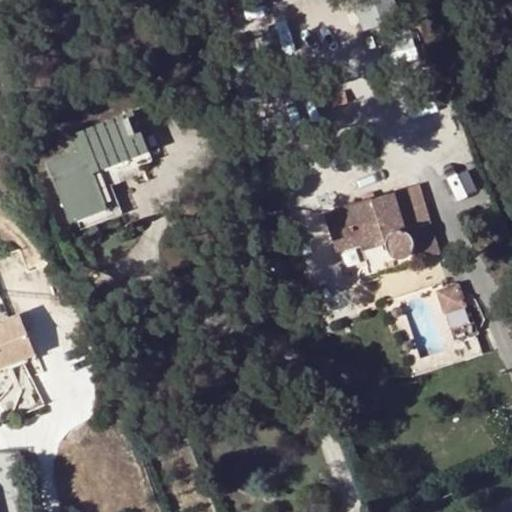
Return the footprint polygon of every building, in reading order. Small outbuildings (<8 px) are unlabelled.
[(357,0),(362,25),(394,19),(390,0),(357,0)] [(341,93),(319,99),(323,111),(344,105),(341,93)] [(161,159),(144,113),(138,115),(144,131),(141,133),(152,162),(161,159)] [(138,115),(71,140),(75,150),(45,162),(69,224),(76,221),(108,210),(97,183),(108,180),(152,162),(141,133),(144,131),(138,115)] [(108,210),(76,221),(80,232),(122,216),(108,180),(97,183),(108,210)] [(430,225),(419,187),(324,215),(336,253),(360,245),(383,239),(387,253),(390,256),(392,259),(396,260),(400,260),(405,259),(409,255),(412,253),(414,248),(414,244),(412,239),(410,236),(405,232),(430,225)] [(383,239),(360,245),(369,274),(438,253),(430,225),(405,232),(410,236),(412,239),(414,244),(414,248),(412,253),(409,255),(405,259),(400,260),(396,260),(392,259),(390,256),(387,253),(383,239)] [(462,282),(439,289),(446,309),(468,302),(462,282)] [(20,316),(0,323),(0,366),(34,353),(20,316)] [(442,352),(416,359),(420,374),(481,355),(474,335),(440,345),(442,352)]
